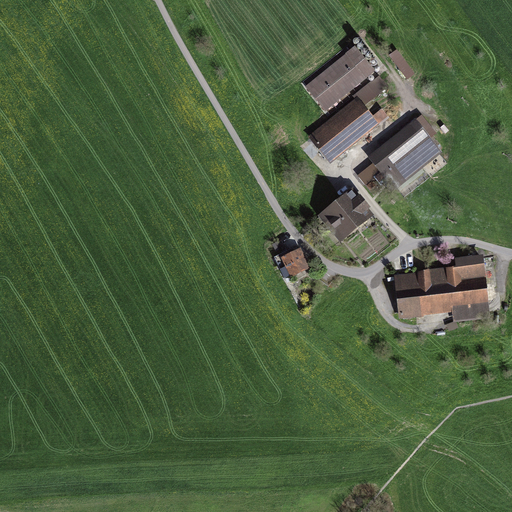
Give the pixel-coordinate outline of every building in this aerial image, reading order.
[(360,47),(308,88),(328,114),(380,73),(360,47)] [(383,78),(310,139),(332,165),(381,124),(369,109),(393,89),(383,78)] [(420,123),(372,161),(396,191),(444,153),(420,123)] [(419,174),(399,192),(405,198),(425,181),(419,174)] [(354,189),(321,219),(344,244),(377,215),(354,189)] [(302,250),(282,259),(293,282),(313,273),(302,250)] [(463,270),(396,278),(401,322),(455,316),(456,322),(492,318),(485,258),(462,261),(463,270)]
